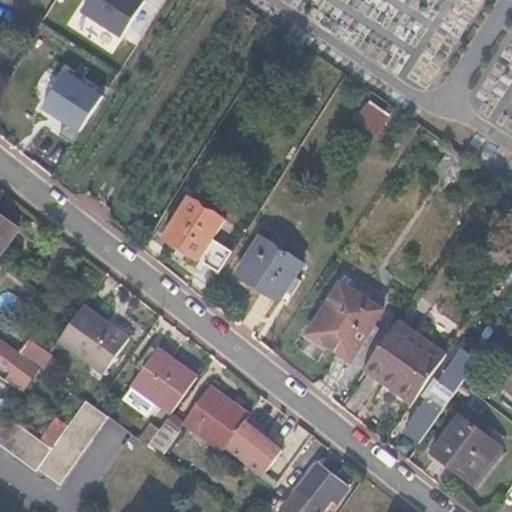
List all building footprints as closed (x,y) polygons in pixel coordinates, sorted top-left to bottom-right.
[(143,0),(121,0),(31,139),(49,151),(52,148),(73,115),(92,87),(90,86),(99,73),(105,77),(130,37),(122,32),(143,0)] [(357,116),(379,131),(391,114),(369,99),(357,116)] [(85,125),(73,115),(52,148),(65,157),(85,125)] [(191,196),(165,237),(221,271),(234,251),(214,238),(226,218),(191,196)] [(259,206),(246,198),(228,226),(241,234),(259,206)] [(0,256),(20,229),(0,214),(0,256)] [(303,263),(260,235),(237,272),(279,299),(285,290),(295,274),(303,263)] [(302,278),(295,274),(285,290),(292,294),(302,278)] [(382,311),(341,284),(314,325),(329,334),(324,342),(351,361),(369,333),(373,325),(382,311)] [(85,306),(74,321),(117,353),(128,338),(85,306)] [(448,353),(399,319),(368,364),(395,383),(392,387),(414,403),(448,353)] [(74,321),(58,341),(102,373),(117,353),(74,321)] [(314,325),(309,332),(324,342),(329,334),(314,325)] [(379,329),(373,325),(369,333),(374,337),(379,329)] [(52,349),(35,336),(25,350),(46,366),(53,356),(49,353),(52,349)] [(0,364),(12,373),(7,379),(22,390),(39,367),(0,338),(0,364)] [(197,376),(158,348),(133,382),(172,411),(197,376)] [(58,353),(52,349),(49,353),(53,356),(46,366),(48,367),(58,353)] [(443,382),(439,379),(428,395),(431,400),(407,432),(422,443),(463,383),(480,359),(466,349),(443,382)] [(250,415),(210,385),(185,419),(225,449),(226,447),(246,421),(250,415)] [(0,410),(0,443),(36,471),(39,467),(60,482),(109,414),(97,405),(88,399),(70,424),(55,445),(52,449),(0,410)] [(502,447),(461,416),(433,452),(474,484),(502,447)] [(181,426),(168,417),(148,443),(161,453),(181,426)] [(246,421),(226,447),(266,477),(286,450),(246,421)] [(344,481),(320,463),(284,511),(286,511),(320,511),(333,495),(344,481)] [(351,486),(344,481),(333,495),(341,500),(351,486)]
